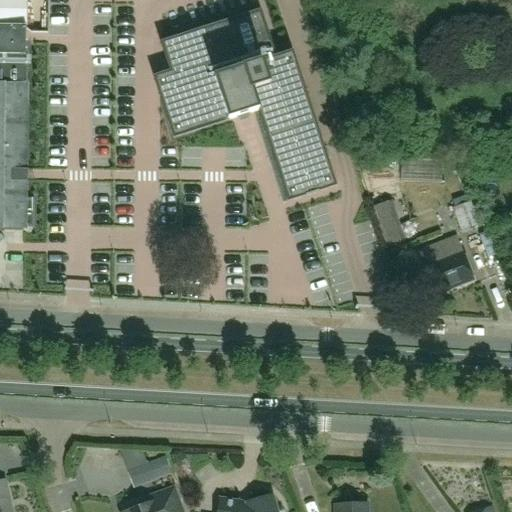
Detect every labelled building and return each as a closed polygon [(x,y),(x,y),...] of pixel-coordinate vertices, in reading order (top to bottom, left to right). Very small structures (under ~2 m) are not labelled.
[(0,0),(0,228),(0,229),(0,228),(24,228),(34,228),(34,199),(25,199),(26,84),(25,84),(25,56),(25,0),(0,0)] [(258,111),(288,202),(336,187),(292,53),(275,58),(260,11),(161,44),(170,72),(154,78),(174,139),(258,111)] [(405,240),(392,202),(374,208),(386,246),(405,240)] [(471,203),(452,209),(460,231),(479,225),(471,203)] [(421,251),(438,294),(472,280),(455,237),(421,251)] [(145,484),(169,476),(162,458),(139,466),(145,484)] [(9,511),(3,481),(0,481),(0,511),(9,511)] [(155,503),(129,511),(181,511),(173,490),(153,497),(155,503)] [(275,511),(271,496),(253,501),(252,499),(239,504),(219,501),(217,511),(275,511)]
